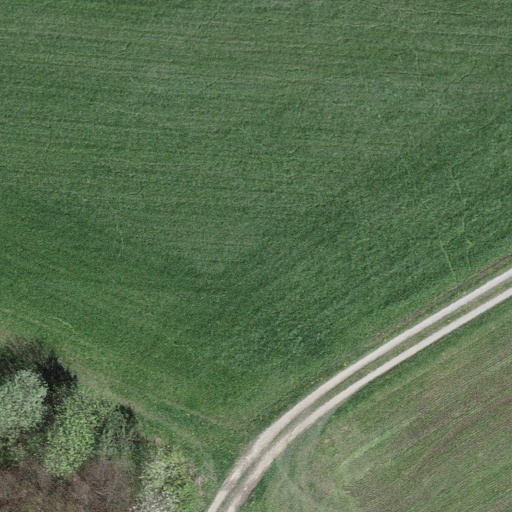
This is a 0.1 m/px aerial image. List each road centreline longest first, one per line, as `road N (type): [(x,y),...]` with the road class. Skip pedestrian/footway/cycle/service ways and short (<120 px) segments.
road 1 (track): [(511,286),(300,416),(235,487)]
road 2 (track): [(0,365),(235,487)]
